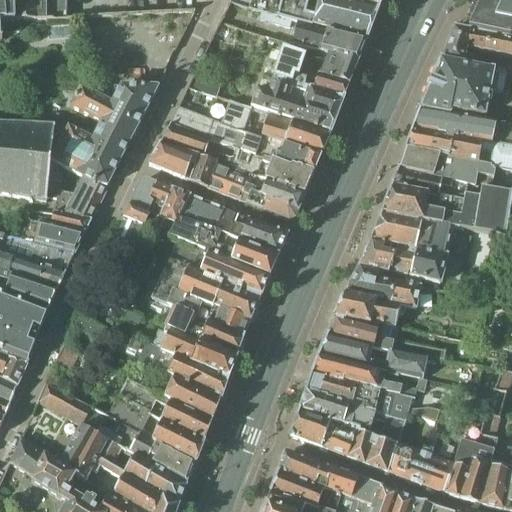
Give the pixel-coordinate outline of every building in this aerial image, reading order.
[(0,0),(0,42),(2,42),(1,35),(0,24),(13,23),(11,0),(25,0),(0,0)] [(13,23),(0,24),(1,35),(19,34),(22,29),(22,23),(45,21),(65,22),(66,22),(66,19),(66,0),(25,0),(11,0),(13,23)] [(248,11),(250,1),(247,0),(231,0),(230,4),(248,11)] [(281,0),(279,9),(275,8),(277,3),(262,0),(250,0),(250,1),(248,11),(260,15),(260,13),(298,23),(367,40),(379,10),(337,0),(281,0)] [(382,0),(337,0),(379,10),(382,0)] [(511,0),(482,0),(469,29),(474,30),(492,35),(511,39),(511,0)] [(260,13),(260,15),(258,23),(289,30),(291,24),(295,25),(291,45),(315,51),(358,63),(367,40),(298,23),(260,13)] [(467,48),(474,30),(469,29),(468,29),(467,31),(454,29),(448,44),(445,49),(442,56),(440,63),(471,69),(472,62),(474,55),(465,54),(467,48)] [(485,53),(492,35),(474,30),(467,48),(485,53)] [(511,39),(492,35),(485,53),(505,57),(511,40),(511,39)] [(249,108),(252,110),(269,115),(331,134),(343,99),(313,90),(312,89),(312,90),(309,88),(300,87),(302,78),(299,77),(305,58),(281,49),(271,80),(267,92),(256,89),(249,108)] [(325,59),(319,76),(349,84),(354,73),(353,72),(355,67),(325,59)] [(501,95),(505,76),(471,69),(440,63),(432,83),(420,111),(484,122),(484,121),(489,95),(497,97),(501,95)] [(315,82),(313,90),(343,99),(349,84),(319,76),(318,78),(317,77),(315,82)] [(313,90),(315,82),(302,78),(300,87),(309,88),(312,90),(312,89),(313,90)] [(187,91),(191,93),(216,100),(219,87),(194,79),(187,91)] [(53,120),(50,126),(53,127),(49,162),(61,169),(73,176),(73,177),(80,181),(93,188),(106,188),(157,89),(106,87),(89,87),(80,87),(79,88),(67,109),(98,126),(91,140),(67,127),(53,120)] [(248,175),(258,179),(264,163),(264,162),(254,159),(261,141),(248,136),(248,135),(251,128),(246,126),(252,110),(249,108),(228,102),(220,125),(214,123),(208,141),(208,143),(223,147),(235,150),(231,160),(229,168),(235,170),(248,175)] [(178,109),(170,126),(208,141),(214,123),(178,109)] [(420,111),(412,132),(487,144),(506,148),(511,148),(511,126),(484,121),(484,122),(420,111)] [(321,157),(331,134),(269,115),(262,137),(318,156),(321,157)] [(0,124),(0,197),(45,206),(45,200),(55,201),(52,213),(52,215),(89,223),(106,188),(93,188),(80,181),(72,196),(59,193),(61,169),(49,162),(53,127),(50,126),(0,124)] [(208,141),(170,126),(160,146),(199,158),(203,159),(208,143),(208,141)] [(412,132),(405,153),(482,168),(487,144),(412,132)] [(316,161),(318,156),(262,137),(261,141),(254,159),(264,162),(264,163),(296,173),(297,171),(313,176),(317,165),(316,161)] [(199,158),(160,146),(149,167),(190,184),(199,158)] [(511,174),(511,148),(506,148),(502,172),(511,174)] [(399,171),(398,172),(460,185),(490,191),(490,190),(494,171),(494,170),(482,168),(405,153),(399,171)] [(225,198),(235,170),(229,168),(231,160),(218,156),(215,163),(216,163),(207,190),(225,198)] [(199,158),(190,184),(202,188),(211,162),(203,159),(199,158)] [(216,163),(215,163),(211,162),(202,188),(207,190),(216,163)] [(303,198),(313,176),(297,171),(296,173),(264,163),(258,179),(257,181),(303,198)] [(235,170),(225,198),(239,204),(248,175),(235,170)] [(460,185),(398,172),(391,190),(438,200),(442,196),(455,199),(460,185)] [(248,175),(239,204),(246,206),(250,196),(297,213),(303,198),(257,181),(258,179),(248,175)] [(148,201),(155,186),(144,182),(139,184),(128,208),(147,215),(152,204),(148,201)] [(391,190),(381,215),(463,230),(463,231),(502,238),(501,239),(504,240),(511,195),(511,193),(509,193),(509,194),(490,190),(490,191),(460,185),(455,199),(442,196),(438,200),(391,190)] [(147,215),(152,218),(159,221),(171,192),(155,186),(148,201),(152,204),(147,215)] [(159,221),(152,218),(146,229),(168,238),(173,226),(185,197),(171,192),(159,221)] [(250,196),(246,206),(288,223),(294,220),(297,213),(250,196)] [(191,200),(185,197),(173,226),(178,229),(181,222),(198,229),(207,206),(191,200)] [(207,206),(198,229),(212,234),(221,212),(207,206)] [(152,218),(147,215),(128,208),(122,220),(146,229),(152,218)] [(212,234),(215,236),(228,241),(237,218),(221,212),(212,234)] [(83,236),(89,223),(52,215),(49,229),(83,236)] [(463,230),(381,215),(370,242),(396,248),(389,275),(392,276),(390,283),(395,284),(411,287),(413,280),(421,283),(437,286),(437,288),(440,289),(446,261),(455,263),(463,231),(463,230)] [(286,237),(237,218),(228,241),(276,259),(286,237)] [(146,229),(122,220),(114,239),(137,248),(146,229)] [(176,241),(168,260),(260,299),(268,279),(222,261),(225,253),(210,247),(215,236),(212,234),(198,229),(181,222),(178,229),(173,226),(168,238),(176,241)] [(75,252),(83,236),(49,229),(25,224),(21,242),(73,255),(74,256),(75,252)] [(0,275),(57,293),(74,256),(73,255),(21,242),(3,238),(4,237),(0,236),(0,275)] [(276,259),(228,241),(215,236),(210,247),(225,253),(222,261),(268,279),(276,259)] [(396,248),(370,242),(358,268),(389,275),(396,248)] [(509,256),(511,244),(502,242),(499,254),(509,256)] [(107,252),(101,265),(115,271),(120,259),(107,252)] [(168,260),(150,300),(173,310),(191,317),(196,319),(202,305),(206,307),(210,309),(214,310),(215,309),(249,324),(260,299),(168,260)] [(358,268),(344,295),(383,304),(385,298),(392,299),(395,284),(390,283),(392,276),(389,275),(358,268)] [(0,275),(0,294),(47,311),(56,294),(57,294),(57,293),(0,275)] [(383,304),(344,295),(340,305),(333,320),(395,329),(399,309),(415,313),(421,283),(413,280),(411,287),(395,284),(392,299),(385,298),(383,304)] [(25,367),(47,311),(0,294),(0,357),(10,361),(25,367)] [(202,305),(196,319),(243,339),(249,324),(215,309),(214,310),(210,309),(206,307),(202,305)] [(137,316),(138,316),(126,309),(125,311),(122,318),(115,335),(129,342),(131,337),(133,338),(135,335),(141,317),(137,316)] [(173,310),(170,317),(180,321),(176,329),(182,331),(179,336),(234,361),(243,339),(196,319),(191,317),(173,310)] [(112,333),(77,315),(71,327),(114,349),(120,338),(112,333)] [(158,332),(152,346),(156,348),(226,381),(234,361),(179,336),(182,331),(176,329),(180,321),(170,317),(164,330),(165,330),(163,334),(158,332)] [(395,329),(333,320),(326,340),(427,359),(427,358),(442,362),(444,353),(394,343),(397,330),(395,329)] [(129,342),(123,354),(136,361),(163,375),(219,401),(225,386),(226,381),(156,348),(150,360),(140,355),(145,343),(133,338),(131,337),(129,342)] [(427,359),(326,340),(317,361),(387,373),(386,376),(397,379),(398,376),(406,378),(417,381),(418,381),(421,382),(427,358),(427,359)] [(63,346),(54,366),(62,370),(71,374),(80,354),(63,346)] [(0,373),(2,375),(8,361),(0,357),(0,373)] [(10,361),(8,361),(2,375),(0,373),(0,381),(16,388),(25,367),(10,361)] [(317,361),(311,378),(389,393),(388,398),(392,399),(413,405),(414,402),(399,397),(401,388),(383,384),(386,376),(387,373),(317,361)] [(56,381),(62,370),(54,366),(45,387),(60,395),(65,386),(56,381)] [(163,375),(155,394),(165,399),(164,401),(209,425),(214,413),(219,401),(163,375)] [(389,393),(311,378),(305,394),(327,400),(326,402),(350,409),(352,404),(369,410),(367,415),(385,421),(392,399),(388,398),(389,393)] [(127,380),(116,399),(149,417),(154,405),(156,404),(166,409),(159,423),(201,446),(209,425),(164,401),(165,399),(155,394),(127,380)] [(0,398),(10,403),(16,388),(0,381),(0,398)] [(415,392),(416,393),(423,395),(426,383),(421,382),(418,381),(415,392)] [(60,395),(45,387),(37,403),(55,413),(64,397),(60,395)] [(373,441),(396,448),(413,405),(392,399),(385,421),(367,415),(369,410),(352,404),(350,409),(326,402),(327,400),(305,394),(297,415),(329,425),(355,432),(354,434),(373,441)] [(85,484),(98,462),(108,443),(94,435),(103,417),(64,397),(55,413),(79,427),(67,450),(57,466),(70,474),(85,484)] [(10,403),(0,398),(0,419),(3,421),(10,403)] [(153,437),(141,431),(149,417),(116,399),(106,419),(150,443),(193,466),(201,446),(159,423),(160,423),(153,437)] [(329,425),(297,415),(289,439),(296,442),(319,451),(329,425)] [(486,416),(484,423),(479,436),(492,439),(498,419),(486,416)] [(193,466),(150,443),(106,419),(103,417),(94,435),(108,443),(125,452),(131,455),(186,485),(193,466)] [(464,445),(458,466),(449,497),(460,501),(479,436),(484,423),(480,421),(456,418),(449,440),(464,445)] [(345,460),(354,434),(355,432),(329,425),(319,451),(345,460)] [(373,441),(354,434),(345,460),(364,467),(373,441)] [(492,439),(479,436),(460,501),(477,506),(481,507),(494,459),(491,458),(493,453),(495,454),(497,446),(495,445),(496,440),(492,439)] [(396,448),(373,441),(364,467),(387,475),(396,448)] [(57,466),(45,459),(20,443),(9,465),(30,478),(27,484),(63,507),(60,511),(130,511),(106,497),(101,506),(64,484),(70,474),(57,466)] [(186,485),(131,455),(130,458),(125,467),(115,462),(120,452),(124,455),(125,452),(108,443),(98,462),(121,477),(177,510),(186,485)] [(511,449),(497,446),(495,454),(511,458),(511,456),(511,449)] [(387,475),(406,482),(425,489),(444,496),(449,497),(458,466),(436,460),(416,454),(396,448),(387,475)] [(321,493),(329,472),(287,457),(283,459),(276,477),(321,493)] [(511,476),(511,477),(511,475),(511,465),(494,459),(481,507),(500,511),(503,511),(505,506),(511,476)] [(321,493),(339,500),(347,502),(355,481),(329,472),(321,493)] [(511,511),(511,476),(511,477),(511,476),(505,506),(503,511),(511,511)] [(175,511),(177,510),(121,477),(112,491),(110,490),(106,497),(130,511),(175,511)] [(339,500),(321,493),(276,477),(269,496),(306,509),(312,511),(313,511),(314,511),(334,511),(335,511),(339,500)] [(339,500),(335,511),(336,511),(391,511),(397,496),(355,481),(347,502),(339,500)] [(269,496),(265,508),(276,511),(304,511),(306,509),(269,496)] [(411,511),(415,502),(397,496),(391,511),(411,511)] [(433,508),(415,502),(411,511),(432,511),(433,510),(433,508)]
